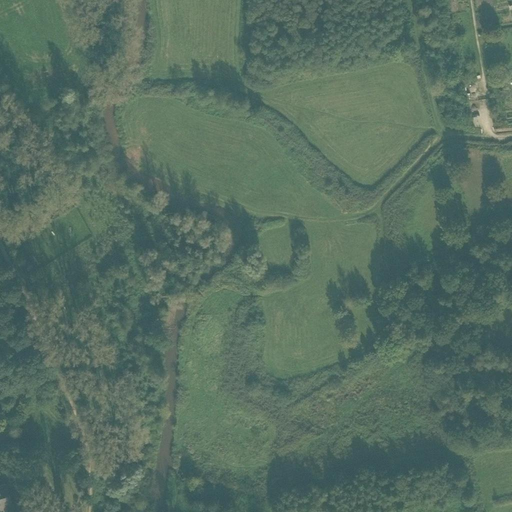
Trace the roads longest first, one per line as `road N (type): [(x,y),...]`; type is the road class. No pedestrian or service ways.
road 1 (track): [(511,137),(445,135),(368,213),(354,214)]
road 2 (track): [(445,135),(432,111),(414,0)]
